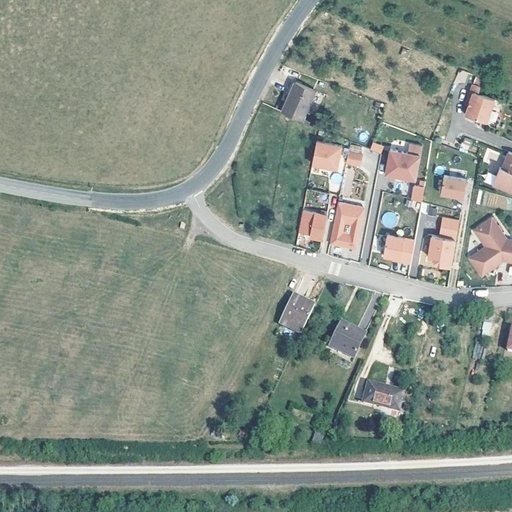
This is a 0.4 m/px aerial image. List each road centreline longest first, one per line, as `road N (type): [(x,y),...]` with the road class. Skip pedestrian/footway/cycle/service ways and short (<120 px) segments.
road 1 (residential): [(511,299),(444,296),(263,252),(209,223),(189,188)]
road 2 (tertiary): [(309,0),(221,155),(189,188)]
road 3 (tertiary): [(189,188),(116,202),(0,184)]
